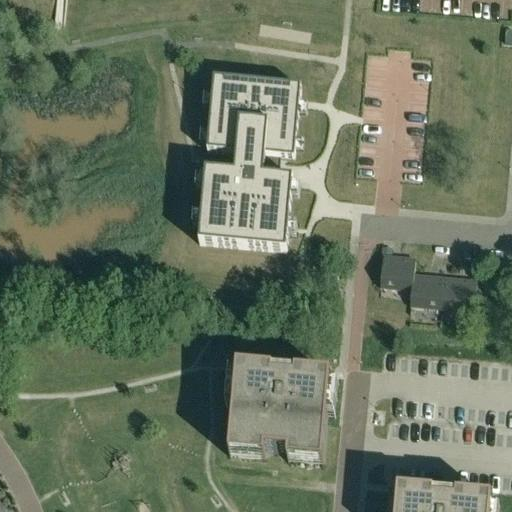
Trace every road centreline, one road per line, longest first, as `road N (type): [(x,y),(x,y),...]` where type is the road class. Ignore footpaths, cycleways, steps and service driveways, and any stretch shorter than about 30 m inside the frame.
road 1 (residential): [(366,227),(511,240)]
road 2 (residential): [(345,511),(357,384)]
